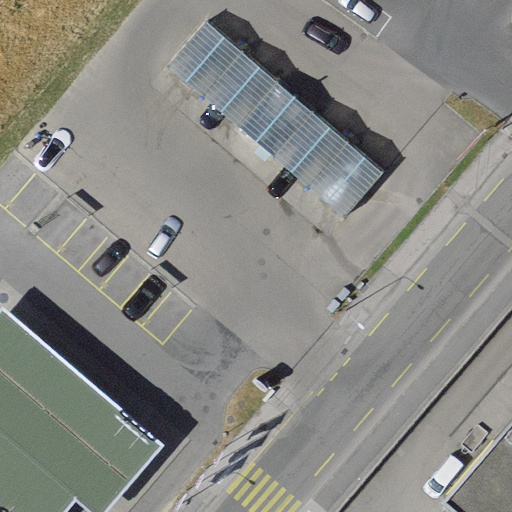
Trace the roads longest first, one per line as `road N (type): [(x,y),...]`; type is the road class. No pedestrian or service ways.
road 1 (unclassified): [(260,511),(511,217)]
road 2 (unknown): [(511,7),(463,79),(374,0)]
